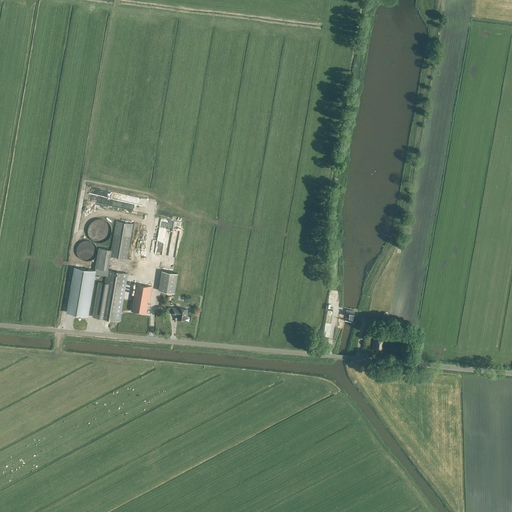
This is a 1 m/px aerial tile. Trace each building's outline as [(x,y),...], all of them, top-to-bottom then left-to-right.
[(103,202),(107,199),(102,193),(98,197),(103,202)] [(112,231),(112,230),(111,229),(111,228),(111,227),(111,226),(110,225),(110,224),(109,223),(108,222),(107,221),(106,221),(105,220),(104,220),(104,219),(103,219),(102,219),(101,219),(99,219),(98,219),(97,219),(96,219),(95,219),(95,220),(94,220),(93,221),(92,222),(91,222),(91,223),(90,224),(89,225),(89,226),(89,227),(88,228),(88,229),(88,230),(88,231),(88,232),(88,233),(88,234),(89,235),(89,236),(90,237),(91,238),(92,239),(92,240),(93,240),(94,241),(95,241),(96,242),(97,242),(98,242),(99,242),(100,242),(101,242),(102,242),(103,242),(104,242),(105,241),(106,241),(107,240),(108,239),(109,238),(110,237),(110,236),(111,235),(111,234),(111,233),(111,232),(112,231)] [(111,250),(99,247),(95,268),(108,270),(110,256),(126,258),(132,223),(116,220),(111,250)] [(76,249),(76,250),(76,251),(77,252),(77,253),(77,254),(77,255),(78,255),(78,256),(79,257),(79,258),(80,258),(81,259),(82,259),(82,260),(83,260),(84,260),(85,260),(86,261),(87,261),(88,261),(88,260),(89,260),(90,260),(91,260),(92,259),(93,258),(94,258),(94,257),(95,256),(95,255),(96,255),(96,254),(96,253),(97,252),(97,251),(97,250),(97,249),(96,248),(96,247),(96,246),(95,245),(94,244),(94,243),(93,243),(92,242),(91,241),(90,241),(89,241),(88,240),(87,240),(86,240),(85,240),(84,241),(83,241),(82,241),(82,242),(81,242),(80,243),(79,243),(79,244),(78,245),(77,246),(77,247),(77,248),(77,249),(76,249)] [(76,268),(68,312),(87,315),(94,271),(76,268)] [(93,316),(99,317),(119,321),(127,273),(107,270),(105,282),(99,281),(93,316)] [(159,290),(168,292),(171,272),(162,271),(159,290)] [(178,273),(171,272),(168,292),(174,293),(178,273)] [(136,283),(131,311),(146,314),(148,303),(147,303),(148,299),(150,299),(152,286),(136,283)] [(179,309),(172,308),(171,314),(178,315),(177,319),(185,321),(186,316),(187,309),(179,308),(179,309)] [(383,341),(375,340),(375,343),(376,343),(376,348),(383,349),(383,341)]
